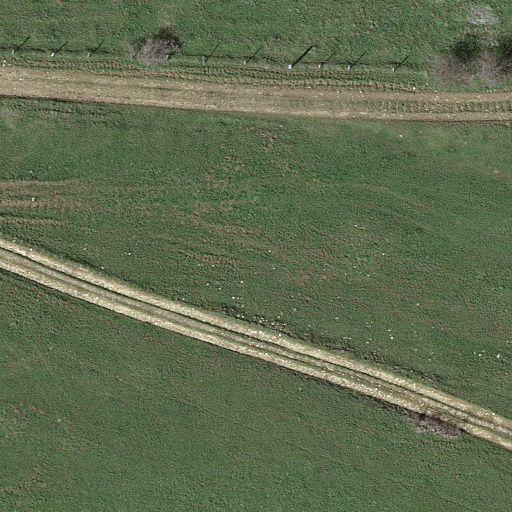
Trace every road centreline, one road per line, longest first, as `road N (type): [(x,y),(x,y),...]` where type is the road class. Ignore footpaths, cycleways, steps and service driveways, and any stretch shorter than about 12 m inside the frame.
road 1 (track): [(0,260),(511,439)]
road 2 (track): [(0,85),(511,116)]
